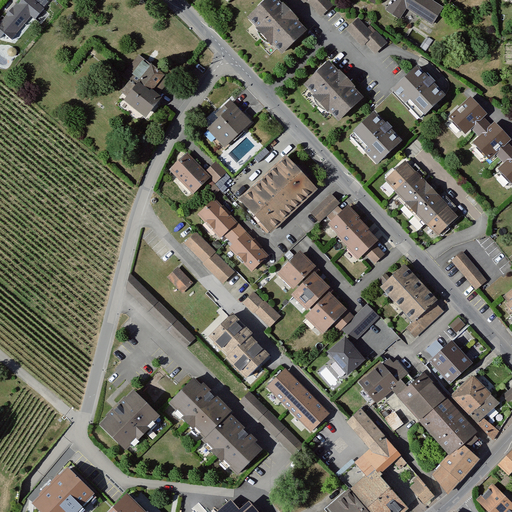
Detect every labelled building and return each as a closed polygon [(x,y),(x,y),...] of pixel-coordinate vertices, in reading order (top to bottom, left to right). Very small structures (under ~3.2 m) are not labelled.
[(45,8),(34,0),(21,0),(19,3),(17,2),(0,22),(0,36),(4,32),(12,39),(30,16),(35,20),(45,8)] [(308,30),(278,0),(265,0),(247,18),(283,55),(308,30)] [(302,0),(304,2),(305,0),(309,0),(321,14),(333,5),(328,0),(302,0)] [(445,7),(434,0),(392,0),(385,11),(400,20),(407,9),(433,26),(445,7)] [(371,33),(358,20),(348,29),(363,46),(366,43),(376,54),(388,42),(377,30),(371,33)] [(165,74),(144,58),(132,74),(140,80),(124,101),(147,118),(163,97),(153,90),(165,74)] [(364,96),(329,59),(304,83),(339,120),(364,96)] [(446,96),(417,66),(392,91),(421,121),(446,96)] [(486,114),(470,95),(447,115),(463,133),(486,114)] [(252,121),(230,98),(223,105),(226,108),(205,128),(224,148),(252,121)] [(404,139),(376,110),(351,135),(379,164),(404,139)] [(510,139),(494,122),(472,142),(488,159),(510,139)] [(210,176),(186,151),(169,168),(193,193),(210,176)] [(315,186),(284,154),(238,198),(269,230),(315,186)] [(511,154),(497,168),(511,183),(511,154)] [(461,214),(407,160),(385,181),(439,235),(461,214)] [(331,191),(312,211),(322,221),(342,201),(331,191)] [(237,222),(214,198),(197,214),(220,238),(237,222)] [(379,239),(348,205),(327,223),(358,258),(365,252),(374,262),(384,254),(374,243),(379,239)] [(235,271),(195,231),(183,243),(223,283),(235,271)] [(267,255),(245,232),(229,247),(251,271),(267,255)] [(315,265),(299,249),(275,273),(292,289),(315,265)] [(487,280),(462,251),(451,261),(476,290),(487,280)] [(436,299),(403,263),(377,287),(411,322),(436,299)] [(169,275),(183,291),(194,281),(180,265),(169,275)] [(330,287),(314,272),(292,294),(307,310),(330,287)] [(125,285),(187,346),(197,335),(135,274),(125,285)] [(347,308),(329,290),(304,315),(323,333),(347,308)] [(262,301),(253,292),(243,302),(253,312),(255,311),(270,326),(281,316),(265,300),(262,301)] [(379,316),(367,304),(342,328),(354,340),(379,316)] [(269,354),(229,314),(205,337),(245,378),(269,354)] [(458,332),(467,323),(460,316),(450,324),(458,332)] [(364,358),(344,336),(327,352),(346,374),(364,358)] [(472,364),(450,341),(427,362),(449,385),(472,364)] [(391,390),(408,374),(410,372),(397,359),(394,362),(389,359),(385,363),(381,361),(359,381),(376,403),(391,390)] [(328,412),(285,370),(268,388),(310,429),(328,412)] [(450,455),(461,443),(477,431),(424,371),(413,380),(408,374),(391,390),(450,455)] [(227,411),(192,375),(164,402),(200,437),(227,411)] [(490,393),(472,375),(452,395),(470,413),(490,393)] [(158,414),(131,389),(98,425),(125,450),(158,414)] [(291,448),(301,438),(250,389),(241,399),(291,448)] [(500,403),(490,393),(470,413),(493,441),(500,431),(483,417),(500,403)] [(340,476),(351,488),(373,469),(378,475),(400,455),(361,408),(347,421),(370,448),(340,476)] [(263,448),(227,411),(200,437),(235,474),(263,448)] [(479,459),(461,443),(450,455),(433,474),(448,495),(479,459)] [(511,448),(497,463),(508,474),(511,470),(511,448)] [(76,511),(94,495),(66,467),(30,502),(40,511),(76,511)] [(373,469),(351,488),(370,511),(403,511),(408,507),(378,475),(373,469)] [(421,475),(411,483),(426,504),(436,496),(421,475)] [(511,511),(511,501),(493,482),(476,499),(489,511),(511,511)] [(370,511),(351,488),(326,507),(330,511),(370,511)] [(146,511),(125,491),(103,511),(146,511)]
